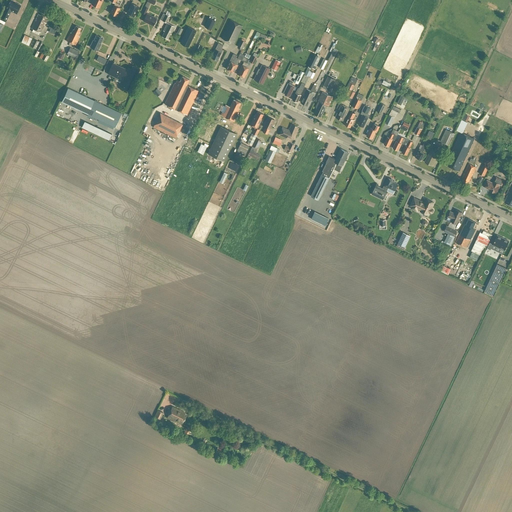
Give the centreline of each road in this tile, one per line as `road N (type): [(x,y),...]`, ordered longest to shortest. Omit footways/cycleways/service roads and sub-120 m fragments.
road 1 (primary): [(511,218),(52,0)]
road 2 (track): [(409,511),(179,400)]
